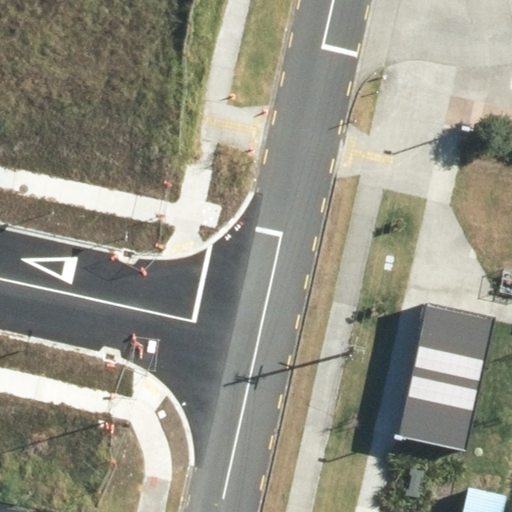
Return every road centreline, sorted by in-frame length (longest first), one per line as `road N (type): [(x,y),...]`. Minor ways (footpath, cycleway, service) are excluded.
road 1 (residential): [(259,337),(327,0)]
road 2 (residential): [(0,276),(259,337)]
road 3 (residential): [(220,511),(259,337)]
